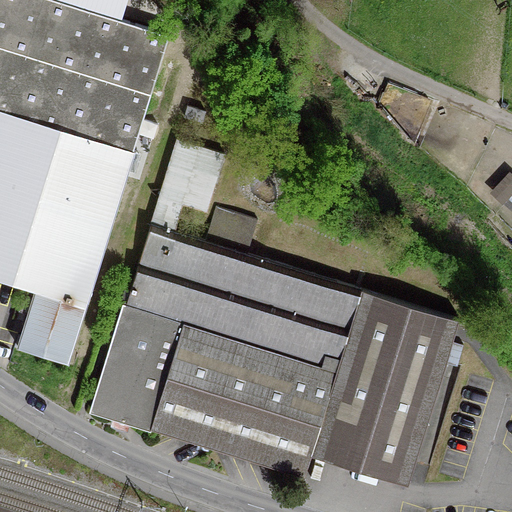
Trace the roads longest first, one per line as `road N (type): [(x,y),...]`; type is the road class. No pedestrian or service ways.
road 1 (residential): [(0,385),(91,442),(264,511)]
road 2 (residential): [(511,122),(364,57),(292,0)]
